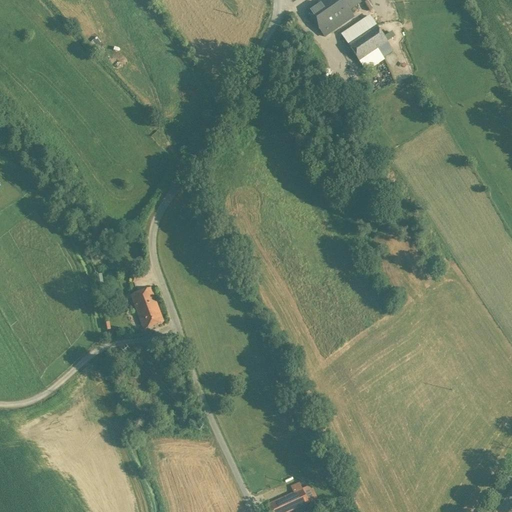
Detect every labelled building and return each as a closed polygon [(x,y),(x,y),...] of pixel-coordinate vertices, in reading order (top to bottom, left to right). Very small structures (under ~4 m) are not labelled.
[(358,0),(323,0),(320,2),(333,21),(348,10),(360,2),(358,0)] [(333,21),(320,2),(307,11),(320,30),(333,21)] [(333,21),(320,30),(324,37),(353,17),(348,10),(333,21)] [(370,17),(342,36),(348,45),(376,26),(370,17)] [(376,26),(348,45),(359,61),(387,42),(376,26)] [(388,41),(395,36),(392,31),(385,36),(388,41)] [(387,42),(359,61),(365,70),(393,51),(387,42)] [(109,57),(118,68),(127,60),(118,49),(109,57)] [(151,289),(131,296),(144,330),(163,322),(159,311),(151,289)] [(267,505),(270,511),(289,511),(309,503),(302,489),(267,505)]
